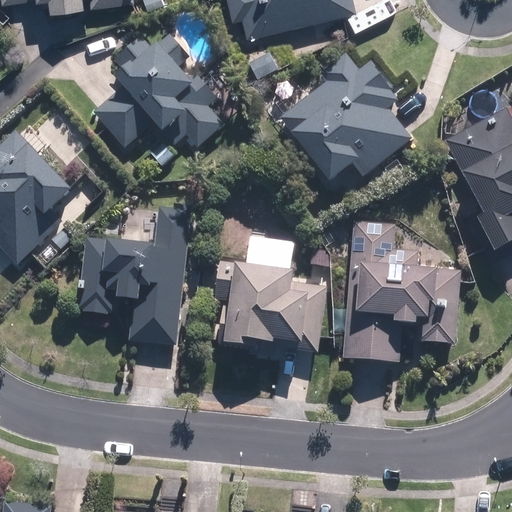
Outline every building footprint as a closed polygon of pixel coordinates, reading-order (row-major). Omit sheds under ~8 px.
[(249,17),(254,36),(361,10),(358,0),(229,0),(235,20),(249,17)] [(149,38),(116,63),(133,85),(95,114),(125,152),(162,123),(191,160),(233,127),(185,66),(195,59),(176,34),(157,48),(149,38)] [(320,74),(328,83),(281,126),(334,185),(356,166),(369,180),(418,137),(392,108),(405,97),(371,59),(362,67),(347,50),(320,74)] [(511,107),(511,108),(445,144),(508,259),(511,257),(511,107)] [(82,193),(19,129),(0,147),(0,235),(24,260),(66,220),(60,214),(82,193)] [(180,159),(157,131),(142,142),(165,171),(180,159)] [(179,345),(194,208),(167,205),(163,241),(90,233),(81,308),(121,313),(123,298),(139,300),(134,340),(179,345)] [(400,229),(353,227),(347,358),(409,361),(410,325),(430,326),(429,339),(457,340),(460,271),(439,270),(440,250),(399,249),(400,229)] [(228,302),(225,347),(323,355),(329,282),(298,279),(302,240),(252,236),(250,265),(220,263),(217,301),(228,302)]
